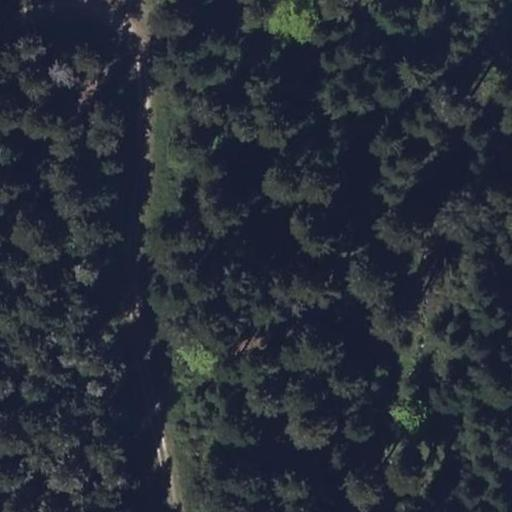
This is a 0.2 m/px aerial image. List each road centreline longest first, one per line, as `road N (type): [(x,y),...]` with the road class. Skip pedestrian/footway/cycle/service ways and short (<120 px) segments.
road 1 (track): [(180,511),(145,316),(150,115),(136,56),(102,13),(0,21)]
road 2 (track): [(0,147),(78,99),(102,13)]
